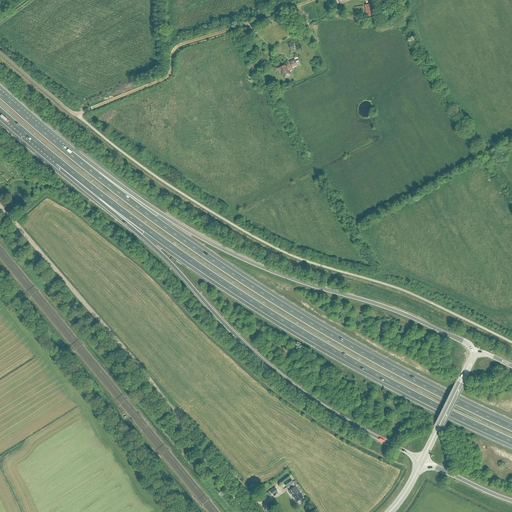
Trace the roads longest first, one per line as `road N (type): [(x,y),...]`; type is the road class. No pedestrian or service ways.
road 1 (motorway): [(511,428),(244,282),(51,139)]
road 2 (motorway): [(58,161),(205,272),(320,344),(511,441)]
road 3 (motorway): [(473,353),(467,343),(389,309),(206,242),(51,139)]
road 4 (motorway): [(58,161),(273,370),(421,460)]
road 5 (track): [(311,0),(177,45),(168,75),(79,113)]
road 6 (track): [(136,363),(0,205)]
road 7 (unclassified): [(246,511),(136,363)]
road 8 (track): [(172,410),(256,500)]
